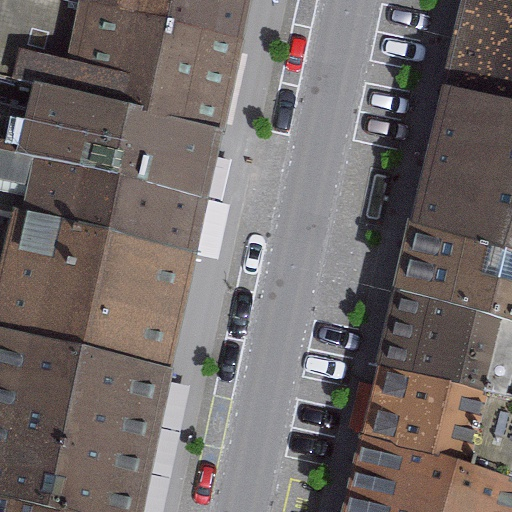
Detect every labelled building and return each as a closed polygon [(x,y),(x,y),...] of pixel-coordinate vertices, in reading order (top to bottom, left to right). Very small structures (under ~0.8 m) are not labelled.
[(247,0),(82,0),(80,10),(35,0),(0,0),(0,77),(61,91),(219,130),(247,0)] [(511,112),(511,0),(466,0),(444,94),(511,112)] [(191,263),(219,130),(61,91),(53,121),(0,108),(0,203),(31,210),(29,217),(191,263)] [(511,274),(511,112),(444,94),(409,244),(511,274)] [(0,333),(168,370),(191,263),(29,217),(0,324),(0,333)] [(511,495),(511,274),(409,244),(358,454),(511,495)] [(0,500),(47,511),(136,511),(168,370),(0,333),(0,500)] [(511,511),(511,495),(358,454),(344,511),(511,511)] [(0,511),(47,511),(0,500),(0,511)]
